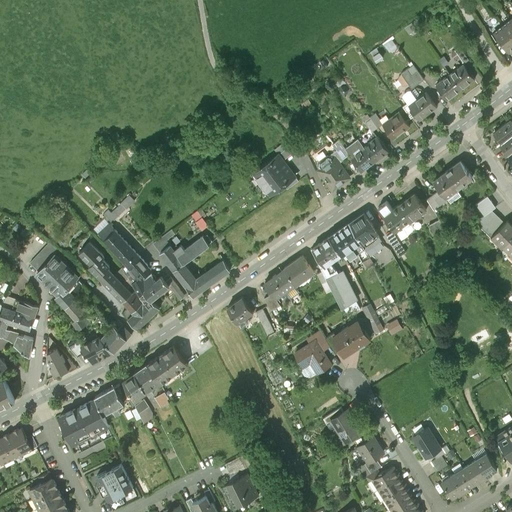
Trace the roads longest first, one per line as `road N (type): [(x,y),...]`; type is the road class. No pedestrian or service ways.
road 1 (secondary): [(37,399),(189,315),(463,123)]
road 2 (residential): [(37,399),(44,306),(23,266),(0,248)]
road 3 (track): [(290,130),(210,56),(199,0)]
road 4 (residential): [(442,511),(350,381)]
road 5 (residential): [(91,511),(37,399)]
